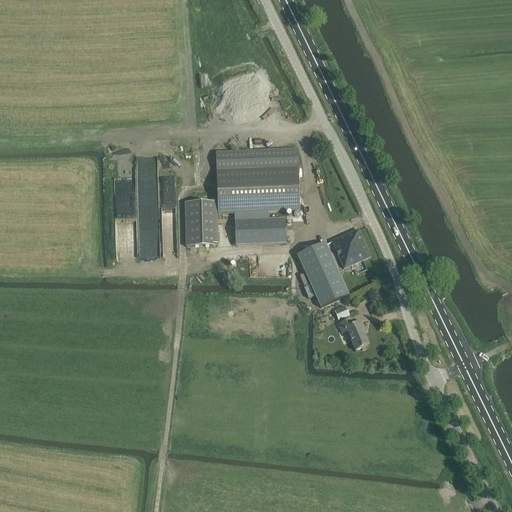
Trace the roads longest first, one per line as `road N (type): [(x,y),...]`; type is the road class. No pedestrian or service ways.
road 1 (unclassified): [(432,381),(362,193),(259,0)]
road 2 (primary): [(464,367),(286,0)]
road 3 (unclassified): [(493,511),(432,381)]
